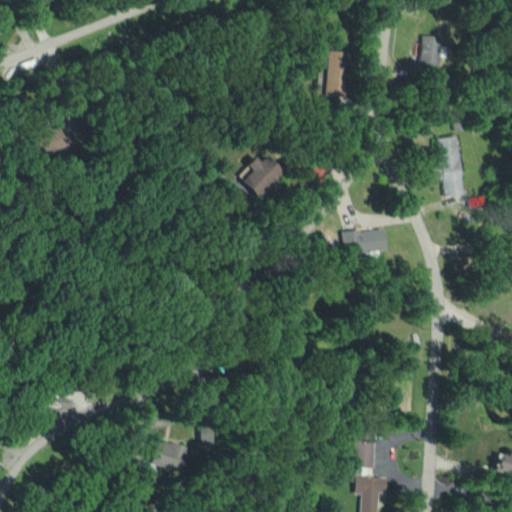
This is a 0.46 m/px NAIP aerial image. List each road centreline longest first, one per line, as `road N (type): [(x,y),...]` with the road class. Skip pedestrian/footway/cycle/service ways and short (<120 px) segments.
road 1 (residential): [(0,501),(17,455),(180,383),(376,138)]
road 2 (residential): [(427,511),(433,241),(376,138),(389,0)]
road 3 (residential): [(0,59),(172,0)]
